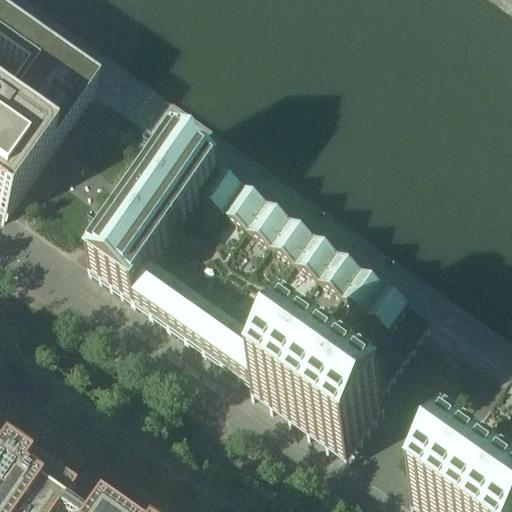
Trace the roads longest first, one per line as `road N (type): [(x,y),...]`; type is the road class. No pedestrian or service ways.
road 1 (secondary): [(263,511),(0,326)]
road 2 (secondary): [(0,413),(139,511)]
